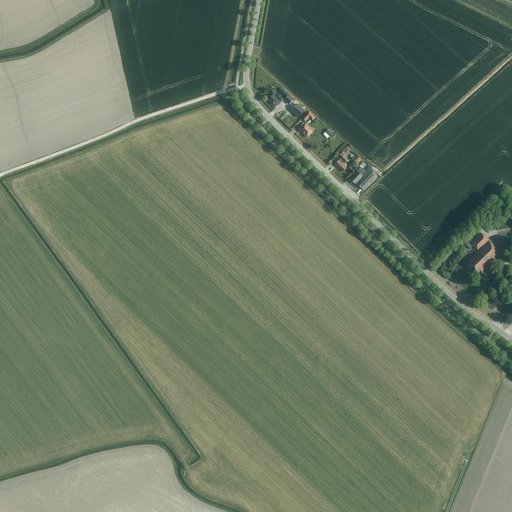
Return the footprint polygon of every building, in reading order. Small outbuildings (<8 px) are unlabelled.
[(278,91),(286,98),(289,95),(281,88),(278,91)] [(279,95),(277,97),(274,94),(269,100),(276,107),(281,102),(284,99),(279,95)] [(284,100),(289,105),(294,100),(289,95),(286,98),(284,100)] [(298,104),(292,111),(299,118),(306,112),(298,104)] [(309,118),(313,121),(316,118),(309,112),(302,119),(305,122),(309,118)] [(298,129),(308,138),(313,132),(304,123),(298,129)] [(326,132),(332,138),(334,135),(328,129),(326,132)] [(350,149),(346,145),(340,151),(344,155),(350,149)] [(345,163),(348,160),(343,156),(335,165),(338,168),(339,168),(343,172),(346,167),(343,164),(345,162),(345,163)] [(377,174),(369,167),(365,171),(361,167),(353,176),(354,177),(350,180),(355,184),(356,183),(362,189),(377,174)] [(501,254),(481,234),(471,243),(479,251),(469,260),(471,262),(467,266),(476,274),(480,270),(482,273),(501,254)]
